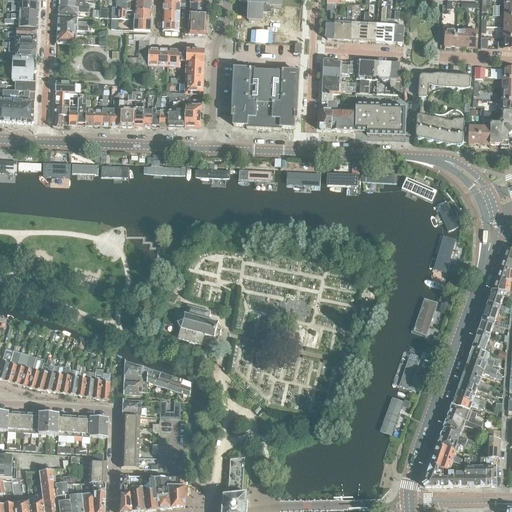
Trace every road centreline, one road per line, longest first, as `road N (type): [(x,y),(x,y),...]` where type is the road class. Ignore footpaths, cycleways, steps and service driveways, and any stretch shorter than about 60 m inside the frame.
road 1 (tertiary): [(408,501),(412,469),(489,255)]
road 2 (residential): [(114,472),(117,409),(0,402)]
road 3 (tertiary): [(46,142),(211,149)]
road 4 (residential): [(46,142),(49,0)]
